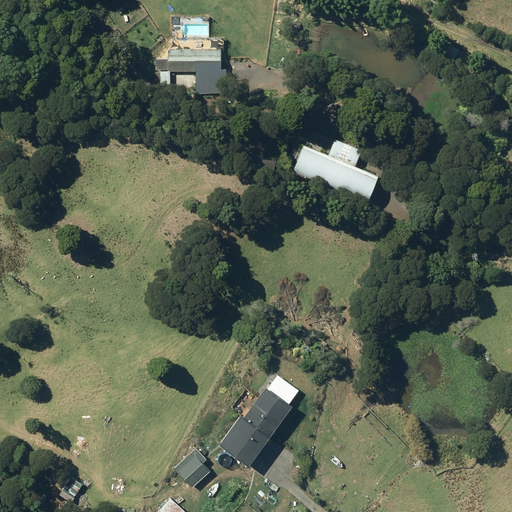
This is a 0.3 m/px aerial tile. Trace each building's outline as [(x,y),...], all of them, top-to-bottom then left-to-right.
[(173,46),(173,69),(199,69),(199,80),(230,80),(230,66),(225,66),(225,47),(173,46)] [(163,69),(163,83),(173,82),(173,69),(163,69)] [(309,142),(299,167),(372,200),(384,174),(360,163),(366,149),(338,137),(331,152),(309,142)] [(401,207),(377,192),(370,203),(384,212),(381,217),(392,223),(401,207)] [(281,373),(230,444),(251,459),(294,400),(302,389),(301,388),(281,373)] [(178,465),(195,484),(214,468),(206,460),(210,457),(200,445),(178,465)] [(190,511),(174,497),(159,511),(190,511)]
